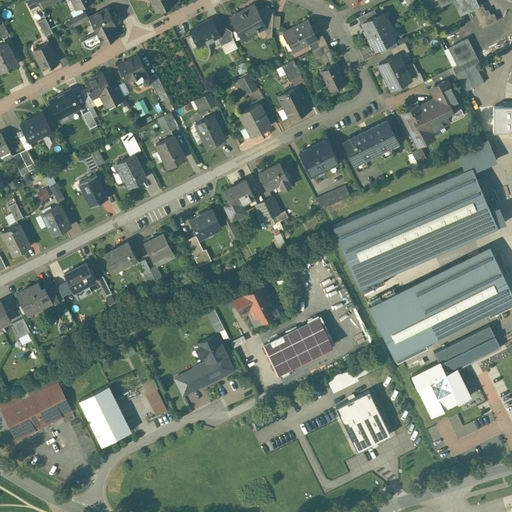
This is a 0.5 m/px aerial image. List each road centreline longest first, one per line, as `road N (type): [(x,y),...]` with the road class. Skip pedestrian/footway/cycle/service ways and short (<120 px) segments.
road 1 (residential): [(305,0),(335,22),(366,86),(363,97),(0,282)]
road 2 (residential): [(213,413),(113,456),(88,511)]
road 3 (residential): [(0,107),(141,37)]
road 4 (tertiary): [(379,509),(511,467)]
